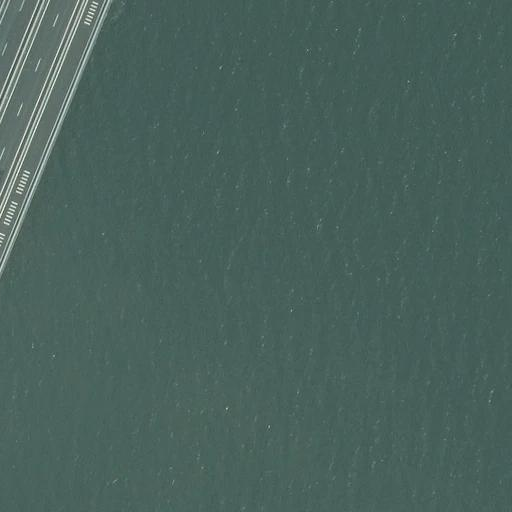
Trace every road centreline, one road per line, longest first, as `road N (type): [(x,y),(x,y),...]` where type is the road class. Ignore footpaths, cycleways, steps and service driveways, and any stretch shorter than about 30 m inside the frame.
road 1 (tertiary): [(0,248),(100,0)]
road 2 (motorway): [(0,168),(67,0)]
